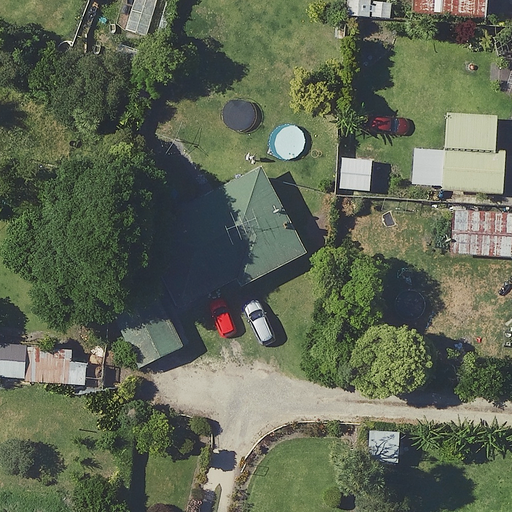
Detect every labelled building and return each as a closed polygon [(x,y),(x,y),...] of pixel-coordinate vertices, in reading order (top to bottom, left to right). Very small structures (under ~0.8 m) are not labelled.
[(400,0),(353,0),(353,20),(400,21),(400,0)] [(498,0),(424,0),(424,16),(497,21),(498,0)] [(507,120),(457,117),(452,191),(511,194),(511,179),(511,156),(505,156),(507,120)] [(382,161),(348,160),(346,193),(380,194),(382,161)] [(309,257),(273,178),(154,232),(189,310),(309,257)] [(511,216),(464,212),(460,254),(511,258),(511,216)] [(192,345),(165,292),(130,310),(157,363),(192,345)] [(79,351),(0,347),(0,383),(98,388),(100,362),(78,361),(79,351)]
